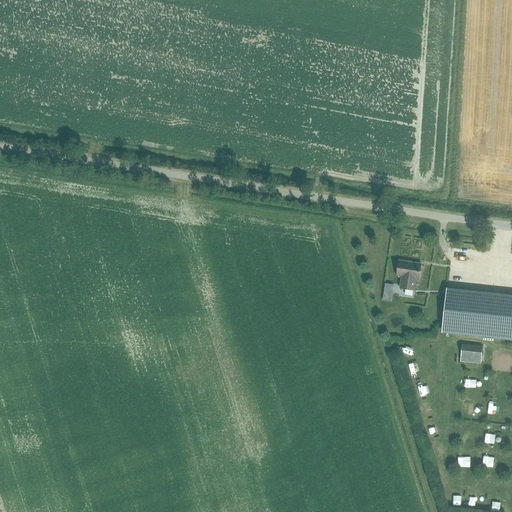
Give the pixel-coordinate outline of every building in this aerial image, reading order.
[(397,276),(402,277),(400,289),(415,291),(417,279),(419,280),(422,264),(399,261),(397,276)] [(511,295),(448,289),(444,333),(511,340),(511,295)] [(462,345),(460,356),(481,359),(482,347),(462,345)] [(472,415),(472,404),(462,404),(462,414),(472,415)] [(497,417),(497,409),(488,408),(487,416),(497,417)] [(493,451),(483,451),(482,461),(492,462),(493,451)] [(451,491),(456,484),(451,480),(445,486),(451,491)]
